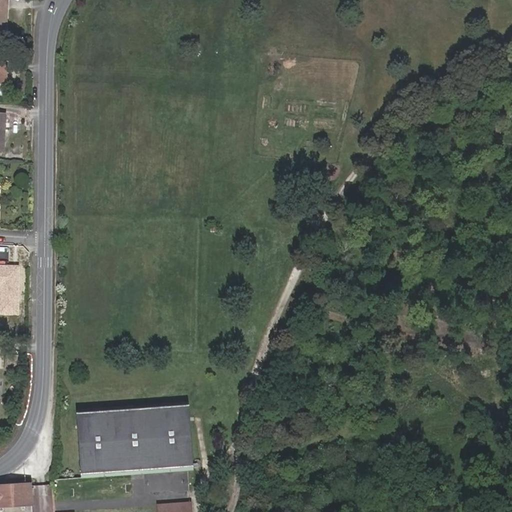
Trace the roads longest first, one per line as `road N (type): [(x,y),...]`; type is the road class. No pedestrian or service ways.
road 1 (secondary): [(0,470),(33,436),(42,400),(44,238)]
road 2 (secondary): [(44,238),(51,44),(63,0)]
